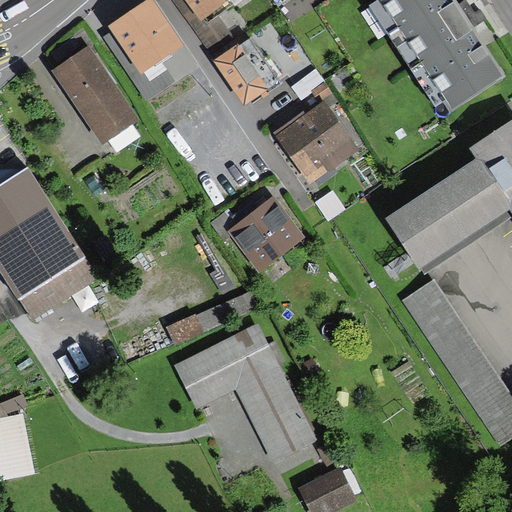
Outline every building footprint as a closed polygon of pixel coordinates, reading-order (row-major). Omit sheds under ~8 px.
[(240,0),(173,0),(213,56),(234,41),(210,7),(219,0),(236,0),(238,2),(240,0)] [(379,0),(451,108),(501,76),(451,0),(379,0)] [(141,67),(176,44),(150,5),(115,29),(130,51),(119,58),(129,73),(140,65),(141,67)] [(280,85),(245,34),(234,41),(214,55),(218,61),(217,62),(244,102),(264,88),(267,93),(280,85)] [(59,73),(103,137),(131,119),(87,54),(59,73)] [(294,85),(303,98),(323,83),(314,70),(294,85)] [(323,97),(329,105),(335,100),(324,84),(313,91),(319,99),(323,97)] [(333,168),(331,165),(353,149),(323,107),(284,136),(316,181),(333,168)] [(511,122),(474,148),(483,161),(390,221),(418,264),(510,202),(511,205),(511,122)] [(0,269),(32,319),(98,277),(27,168),(18,173),(0,174),(0,269)] [(234,232),(258,265),(298,236),(273,202),(234,232)] [(511,395),(439,277),(407,297),(497,442),(511,433),(511,395)] [(227,298),(169,327),(177,344),(236,315),(227,298)] [(256,326),(177,366),(197,406),(237,386),(273,459),(313,438),(256,326)] [(302,490),(313,511),(321,511),(352,497),(339,471),(302,490)]
